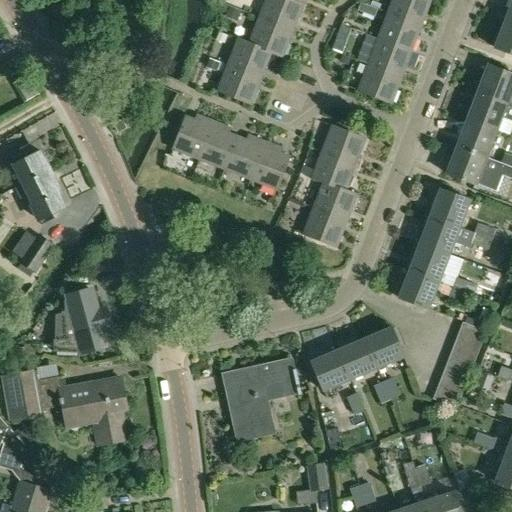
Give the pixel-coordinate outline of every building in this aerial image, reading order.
[(266,0),(260,17),(293,31),(304,4),(293,0),(266,0)] [(392,0),(388,12),(422,25),(431,0),(392,0)] [(378,39),(412,51),(422,25),(388,12),(378,39)] [(293,31),(260,17),(250,42),(272,53),(283,57),(293,31)] [(500,38),(495,47),(511,53),(511,22),(505,20),(500,38)] [(228,64),(262,78),(272,53),(250,42),(239,38),(228,64)] [(412,51),(378,39),(368,65),(402,78),(412,51)] [(332,50),(342,54),(346,44),(336,40),(332,50)] [(262,78),(228,64),(218,91),(252,104),(262,78)] [(511,72),(489,64),(478,91),(511,104),(511,72)] [(402,78),(368,65),(358,91),(392,104),(402,78)] [(511,104),(478,91),(468,118),(498,130),(503,117),(511,120),(511,104)] [(200,159),(214,121),(203,117),(201,122),(186,116),(173,148),(200,159)] [(458,146),(488,157),(499,130),(498,130),(468,118),(458,146)] [(113,124),(118,133),(127,129),(122,119),(113,124)] [(226,169),(238,136),(224,130),(226,126),(214,121),(200,159),(226,169)] [(322,152),(356,165),(366,138),(332,125),(322,152)] [(238,136),(226,169),(251,179),(266,141),(255,137),(253,142),(238,136)] [(266,141),(251,179),(278,190),(291,157),(275,151),(277,146),(266,141)] [(15,164),(25,183),(25,184),(51,172),(41,152),(34,155),(30,145),(14,153),(18,162),(15,164)] [(478,183),(496,191),(502,175),(511,178),(511,166),(502,162),(488,157),(458,146),(457,145),(447,173),(477,184),(478,183)] [(323,183),(347,190),(356,165),(322,152),(312,178),(323,183)] [(511,157),(505,155),(502,162),(511,166),(511,157)] [(27,210),(34,206),(41,221),(65,209),(58,195),(61,193),(51,172),(25,184),(25,183),(16,188),(27,210)] [(314,207),(348,220),(358,194),(347,190),(323,183),(314,207)] [(441,188),(430,216),(464,229),(464,228),(467,221),(464,219),(471,200),(441,188)] [(348,220),(314,207),(304,234),(338,247),(348,220)] [(420,243),(450,254),(455,242),(471,248),(473,243),(489,249),(490,247),(493,240),(475,233),(475,232),(464,228),(464,229),(430,216),(420,243)] [(475,232),(475,233),(493,240),(498,242),(501,233),(496,231),(496,229),(479,223),(475,232)] [(37,273),(56,244),(39,233),(19,262),(37,273)] [(450,254),(420,243),(410,269),(440,281),(450,254)] [(440,281),(410,269),(399,297),(430,309),(440,281)] [(454,286),(472,293),(476,284),(457,277),(454,286)] [(450,297),(467,303),(472,293),(454,286),(450,297)] [(55,339),(54,351),(80,352),(82,352),(107,345),(104,333),(103,329),(111,327),(106,309),(98,311),(92,289),(69,296),(75,320),(65,323),(69,335),(55,339)] [(486,331),(464,322),(434,399),(457,407),(486,331)] [(366,338),(378,368),(405,356),(393,326),(366,338)] [(351,379),(378,368),(366,338),(339,349),(351,379)] [(324,390),(351,379),(339,349),(311,361),(324,390)] [(267,399),(300,392),(295,369),(293,369),(292,364),(261,370),(260,366),(233,372),(240,404),(231,406),(239,440),(275,432),(267,399)] [(99,444),(128,439),(123,409),(127,408),(121,378),(62,389),(59,376),(34,381),(32,371),(3,376),(10,419),(41,414),(40,409),(64,405),(67,423),(94,418),(99,444)] [(487,396),(494,377),(480,372),(473,391),(487,396)] [(384,381),(391,398),(402,395),(394,377),(384,381)] [(392,399),(391,398),(384,381),(374,385),(382,404),(392,399)] [(355,414),(365,410),(358,393),(348,397),(355,414)] [(511,405),(505,402),(501,414),(511,417),(511,405)] [(24,425),(16,433),(26,444),(34,436),(24,425)] [(2,503),(0,508),(0,511),(45,511),(52,490),(59,480),(26,444),(16,433),(10,427),(4,443),(3,446),(4,446),(0,459),(0,465),(13,470),(22,482),(15,507),(2,503)] [(474,442),(492,448),(496,438),(477,431),(474,442)] [(496,481),(511,487),(511,456),(506,454),(496,481)] [(307,465),(311,489),(296,490),(298,504),(317,502),(316,491),(329,489),(325,462),(307,465)] [(426,465),(416,468),(422,486),(432,482),(426,465)] [(422,486),(416,468),(406,471),(412,489),(422,486)] [(461,490),(471,486),(465,470),(455,473),(461,490)] [(351,485),(352,489),(351,489),(357,507),(367,504),(361,486),(360,482),(351,485)] [(371,483),(361,486),(367,504),(377,501),(371,483)] [(461,511),(455,491),(427,500),(430,511),(461,511)] [(76,499),(73,511),(76,511),(105,507),(102,495),(76,499)] [(430,511),(427,500),(399,509),(400,511),(430,511)]
